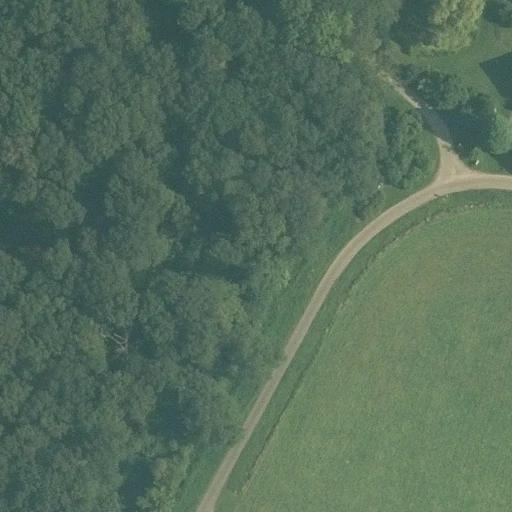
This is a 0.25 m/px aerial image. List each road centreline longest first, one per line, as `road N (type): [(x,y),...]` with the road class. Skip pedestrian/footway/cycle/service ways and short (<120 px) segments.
road 1 (unclassified): [(208,511),(310,314),(368,229),(431,193),(511,184)]
road 2 (track): [(461,184),(436,124),(366,55),(368,0)]
